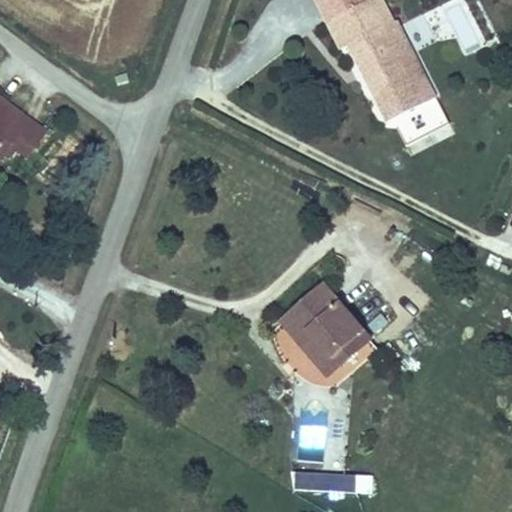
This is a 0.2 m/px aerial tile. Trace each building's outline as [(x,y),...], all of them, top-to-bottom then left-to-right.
[(428,112),(390,33),(398,30),(385,2),(335,24),(349,54),(356,50),(393,130),(398,128),(410,154),(452,134),(439,107),(428,112)] [(390,33),(428,112),(439,107),(402,28),(398,30),(390,33)] [(0,99),(16,111),(20,105),(0,89),(0,99)] [(0,148),(9,136),(17,142),(36,117),(20,105),(16,111),(0,99),(0,148)] [(511,188),(490,253),(511,259),(511,188)] [(377,342),(333,288),(291,322),(307,342),(319,333),(347,366),(377,342)] [(335,376),(347,366),(319,333),(307,342),(335,376)] [(292,473),(291,492),(372,496),(373,477),(292,473)]
